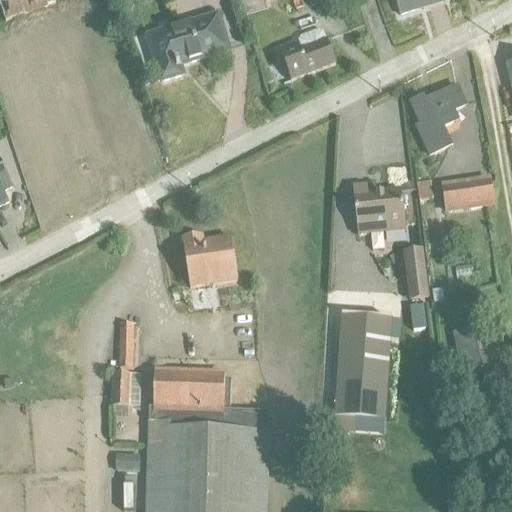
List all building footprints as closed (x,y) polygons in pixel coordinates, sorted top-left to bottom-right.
[(82,0),(0,0),(0,8),(8,29),(83,0),(82,0)] [(444,0),(394,0),(400,18),(419,12),(419,11),(444,3),(444,4),(446,4),(444,0)] [(218,15),(148,37),(162,84),(183,78),(180,68),(229,53),(218,15)] [(298,44),(279,51),(291,84),(336,67),(323,33),(319,32),(301,38),(298,44)] [(423,100),(412,106),(421,127),(415,129),(430,161),(454,150),(445,132),(460,124),(455,113),(465,108),(457,90),(425,105),(423,100)] [(0,209),(9,205),(4,195),(13,190),(0,165),(0,209)] [(432,184),(417,186),(420,204),(434,202),(432,184)] [(492,184),(442,190),(445,213),(495,206),(492,184)] [(367,189),(353,190),(358,239),(406,235),(402,193),(368,197),(367,189)] [(202,238),(183,241),(190,293),(239,286),(231,240),(203,244),(202,238)] [(423,252),(404,255),(410,304),(430,301),(423,252)] [(459,266),(461,278),(479,276),(477,263),(459,266)] [(436,288),(437,303),(448,302),(447,287),(436,288)] [(416,329),(430,329),(431,305),(417,305),(416,329)] [(341,318),(335,435),(354,436),(355,421),(387,423),(393,322),(341,318)] [(121,326),(119,372),(135,372),(136,327),(121,326)] [(494,329),(453,337),(461,376),(502,368),(494,329)] [(145,511),(268,511),(271,433),(269,433),(271,414),(231,413),(232,382),(226,381),(226,375),(155,373),(154,410),(150,410),(149,424),(148,424),(145,511)] [(113,411),(129,411),(139,412),(140,378),(113,377),(111,410),(113,411)] [(473,396),(453,397),(454,407),(474,405),(473,396)] [(129,411),(113,411),(113,421),(128,421),(129,411)] [(116,457),(115,473),(140,474),(141,457),(116,457)] [(130,489),(129,511),(138,511),(139,489),(130,489)]
